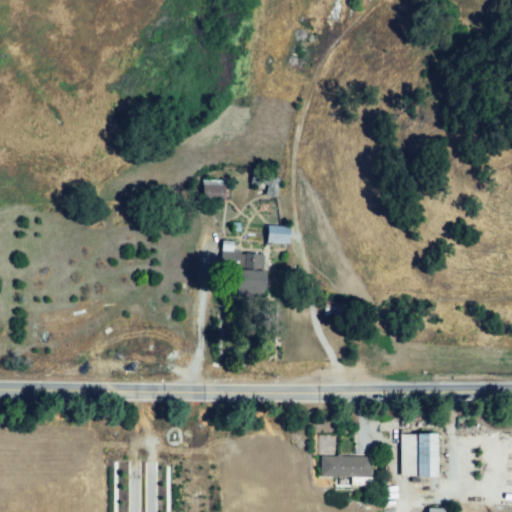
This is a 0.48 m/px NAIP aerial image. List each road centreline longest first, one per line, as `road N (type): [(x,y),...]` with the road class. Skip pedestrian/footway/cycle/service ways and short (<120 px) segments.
road 1 (primary): [(511,391),(0,389)]
road 2 (residential): [(138,391),(141,511)]
